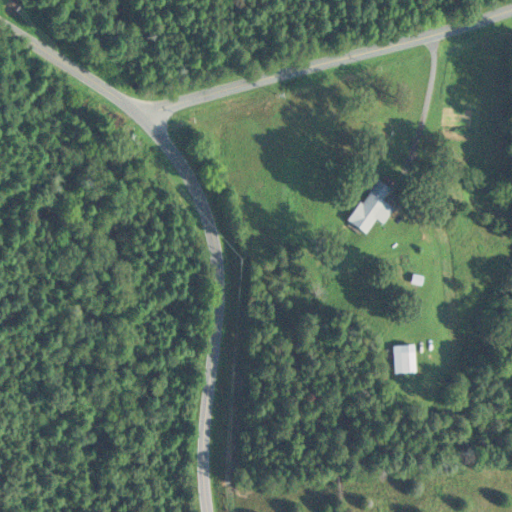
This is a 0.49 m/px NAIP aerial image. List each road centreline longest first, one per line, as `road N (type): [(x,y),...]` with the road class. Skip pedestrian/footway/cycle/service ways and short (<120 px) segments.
road 1 (residential): [(209,511),(204,430),(222,262),(205,196),(146,114)]
road 2 (residential): [(146,114),(511,7)]
road 3 (residential): [(146,114),(0,12)]
